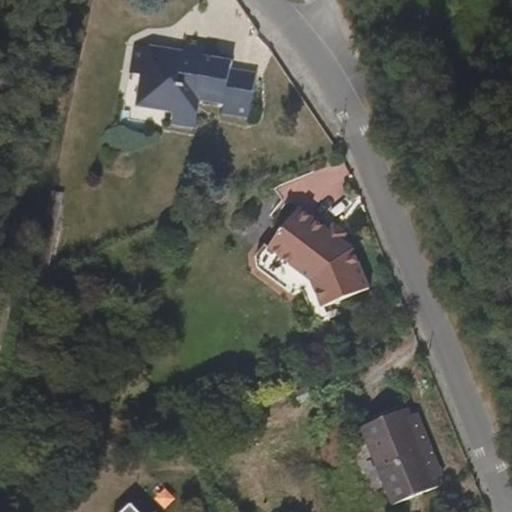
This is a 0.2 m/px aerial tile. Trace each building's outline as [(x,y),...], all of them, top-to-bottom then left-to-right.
[(203,74),(211,76),(213,58),(184,53),(181,69),(191,72),(194,68),(203,70),(203,74)] [(220,127),(247,132),(253,95),(228,90),(228,80),(211,76),(203,74),(203,70),(194,68),(191,72),(181,69),(179,76),(161,72),(162,66),(132,61),(126,86),(135,87),(145,90),(140,116),(169,123),(167,132),(164,144),(192,150),(198,115),(222,119),(220,127)] [(179,76),(181,69),(162,66),(161,72),(179,76)] [(129,124),(167,132),(169,123),(140,116),(145,90),(135,87),(129,124)] [(246,139),(247,132),(220,127),(219,134),(246,139)] [(350,239),(300,196),(265,234),(303,266),(319,301),(368,284),(350,239)] [(60,219),(49,217),(45,233),(56,235),(60,219)] [(38,266),(50,262),(56,235),(45,233),(38,266)] [(434,469),(409,408),(406,401),(360,419),(393,496),(438,479),(434,469)] [(423,403),(409,408),(434,469),(447,463),(423,403)]
